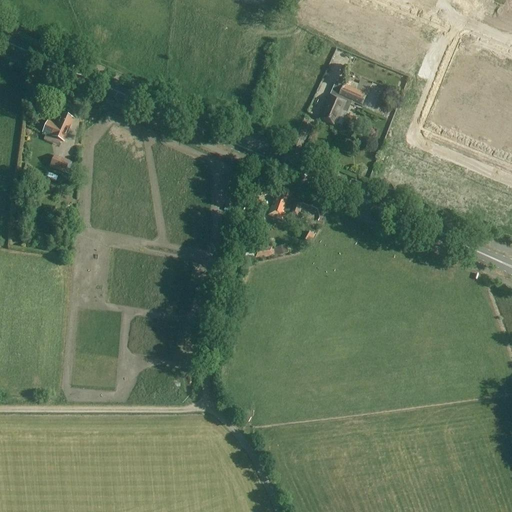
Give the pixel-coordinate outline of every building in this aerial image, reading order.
[(366,96),(343,86),(338,97),(352,103),(361,107),(366,96)] [(321,117),(320,121),(333,127),(335,124),(341,126),(348,111),(352,103),(338,97),(337,100),(330,96),(323,111),(324,112),(323,113),(323,114),(321,117)] [(47,122),(42,134),(62,143),(73,120),(62,115),(59,121),(58,121),(56,125),(47,122)] [(54,155),(49,168),(64,175),(70,163),(54,155)] [(291,194),(278,189),(268,216),(281,221),(286,209),(291,211),(289,215),(298,218),(303,204),(294,201),(293,206),(288,204),(291,194)] [(273,249),(274,257),(287,255),(285,247),(273,249)] [(254,250),(255,260),(273,257),(271,248),(254,250)]
